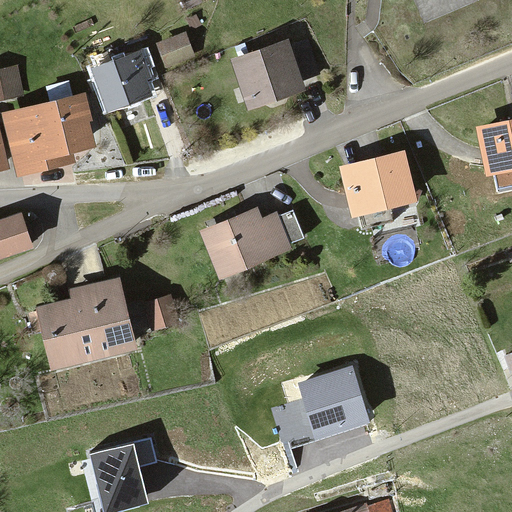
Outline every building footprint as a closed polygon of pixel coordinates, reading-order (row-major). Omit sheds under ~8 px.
[(183,41),(154,54),(163,73),(192,60),(183,41)] [(284,51),(234,70),(251,115),(301,96),(284,51)] [(136,62),(92,79),(108,120),(152,103),(136,62)] [(12,76),(0,79),(0,107),(20,102),(12,76)] [(83,104),(3,123),(16,178),(95,159),(83,104)] [(511,131),(478,138),(488,186),(511,180),(511,131)] [(404,164),(341,177),(351,225),(414,212),(404,164)] [(200,241),(218,286),(289,258),(275,222),(260,228),(256,219),(200,241)] [(18,223),(0,229),(0,263),(29,253),(18,223)] [(40,320),(49,364),(130,346),(117,288),(70,299),(73,313),(40,320)] [(170,303),(140,310),(146,337),(176,330),(170,303)] [(371,420),(353,366),(298,384),(316,438),(371,420)] [(89,454),(104,511),(112,511),(148,503),(138,465),(156,461),(150,438),(89,454)]
